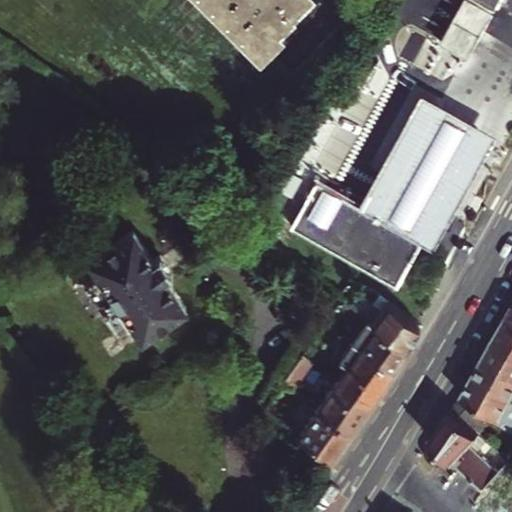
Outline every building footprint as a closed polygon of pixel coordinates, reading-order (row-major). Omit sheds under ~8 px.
[(300,0),(217,0),(260,42),(295,10),(293,7),(300,0)] [(478,0),(460,0),(438,40),(465,56),(492,8),(478,0)] [(496,126),(416,80),(353,195),(432,240),(443,221),(496,126)] [(353,195),(315,172),(290,223),(395,283),(418,234),(353,195)] [(141,330),(184,301),(166,272),(172,269),(169,265),(162,253),(160,250),(154,254),(134,225),(91,253),(100,267),(88,275),(87,280),(95,292),(99,293),(98,297),(104,307),(109,308),(108,312),(115,322),(119,324),(131,316),(141,330)] [(180,259),(173,247),(162,253),(169,265),(180,259)] [(367,315),(407,346),(420,323),(390,301),(383,310),(360,293),(352,304),(367,315)] [(351,338),(392,368),(407,346),(367,315),(351,338)] [(511,325),(506,322),(496,340),(511,349),(511,325)] [(379,387),(392,368),(351,338),(338,357),(348,364),(379,387)] [(511,349),(496,340),(485,359),(511,373),(511,349)] [(511,373),(485,359),(475,377),(511,397),(511,373)] [(379,387),(348,364),(338,378),(369,400),(379,387)] [(511,397),(475,377),(454,411),(481,436),(494,414),(511,424),(511,397)] [(350,427),(369,400),(338,378),(319,405),(350,427)] [(331,454),(350,427),(319,405),(300,432),(331,454)] [(472,446),(481,436),(454,411),(434,441),(485,489),(500,472),(472,446)] [(500,472),(485,489),(493,497),(488,503),(497,511),(511,511),(511,463),(509,461),(500,472)]
